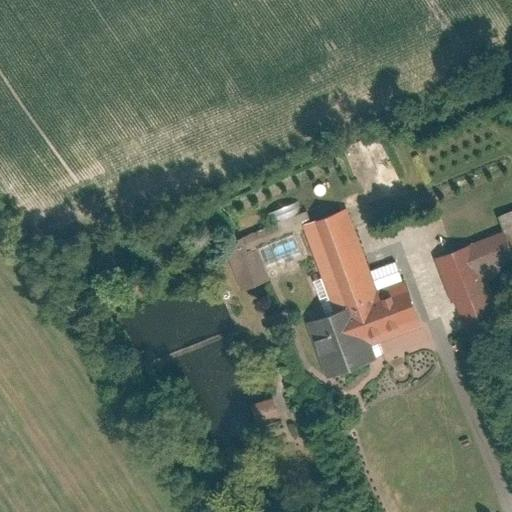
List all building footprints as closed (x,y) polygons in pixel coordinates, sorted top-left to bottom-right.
[(275,154),(242,168),(235,149),(200,163),(232,239),(300,213),(275,154)] [(302,154),(284,162),(300,199),(319,191),(302,154)] [(306,319),(328,376),(370,360),(363,345),(419,324),(403,282),(374,293),(343,212),(297,230),(328,311),(306,319)] [(436,270),(462,334),(490,323),(475,284),(511,272),(511,267),(502,236),(461,249),(464,259),(436,270)] [(224,262),(237,299),(264,289),(259,277),(301,262),(292,238),(224,262)] [(242,413),(249,430),(274,420),(266,403),(242,413)]
